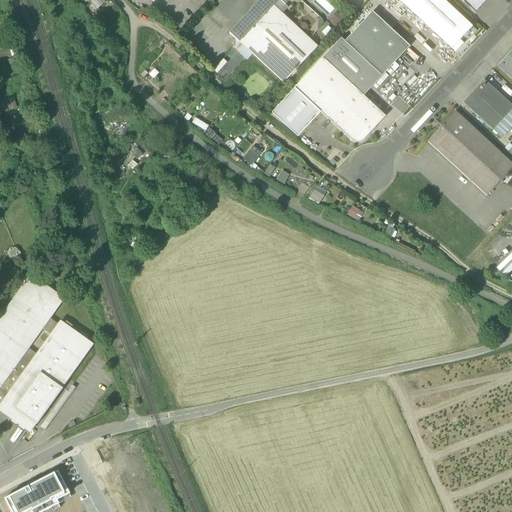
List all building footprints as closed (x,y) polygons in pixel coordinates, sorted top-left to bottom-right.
[(103,0),(93,0),(92,2),(97,8),(105,2),(103,0)] [(259,0),(229,33),(239,43),(273,6),(278,0),(285,6),(289,0),(259,0)] [(398,0),(427,26),(447,4),(442,0),(398,0)] [(460,0),(475,13),(487,0),(460,0)] [(472,27),(447,4),(427,26),(452,49),(472,27)] [(239,43),(283,83),(317,47),(273,6),(239,43)] [(341,39),(322,59),(363,97),(409,47),(372,13),(345,42),(341,39)] [(334,26),(341,20),(336,14),(329,19),(334,26)] [(316,31),(324,22),(316,15),(308,24),(316,31)] [(511,50),(497,66),(511,80),(511,50)] [(321,113),(343,133),(370,103),(363,97),(322,59),(295,88),(321,113)] [(463,103),(493,130),(505,118),(511,109),(511,106),(484,80),(463,103)] [(298,137),(321,113),(295,88),(272,113),(298,137)] [(385,117),(370,103),(343,133),(351,141),(352,141),(355,143),(357,143),(361,142),(364,140),(385,117)] [(427,142),(487,196),(511,168),(511,164),(455,112),(427,142)] [(511,127),(511,124),(505,118),(493,130),(502,139),(511,127)] [(254,166),(261,151),(251,146),(244,160),(254,166)] [(282,171),(277,179),(284,183),(289,175),(282,171)] [(319,204),(326,191),(315,185),(308,198),(319,204)] [(347,215),(358,221),(364,213),(352,206),(347,215)] [(390,223),(386,236),(391,238),(396,225),(390,223)] [(2,280),(11,287),(16,280),(7,273),(2,280)] [(31,275),(0,318),(0,344),(20,359),(50,318),(64,299),(31,275)] [(59,325),(50,318),(20,359),(0,387),(0,409),(1,408),(31,429),(35,424),(37,425),(63,389),(61,388),(90,347),(68,332),(72,326),(66,322),(62,327),(59,325)] [(0,387),(20,359),(0,344),(0,387)] [(41,428),(45,431),(75,388),(72,386),(67,392),(66,391),(40,428),(41,428)] [(68,459),(59,464),(62,469),(71,465),(68,459)] [(4,500),(10,511),(44,511),(59,505),(56,499),(68,493),(57,472),(4,500)]
